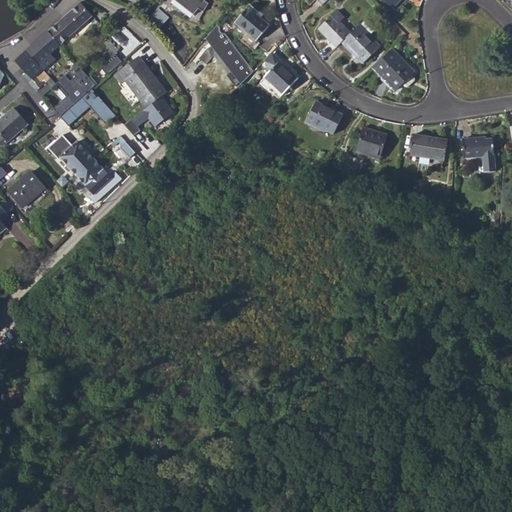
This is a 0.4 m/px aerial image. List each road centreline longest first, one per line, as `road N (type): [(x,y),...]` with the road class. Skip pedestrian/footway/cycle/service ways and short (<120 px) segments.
road 1 (residential): [(96,0),(147,34),(191,91),(192,111),(4,311)]
road 2 (residential): [(285,0),(301,44),(343,89),(401,113),(443,111)]
